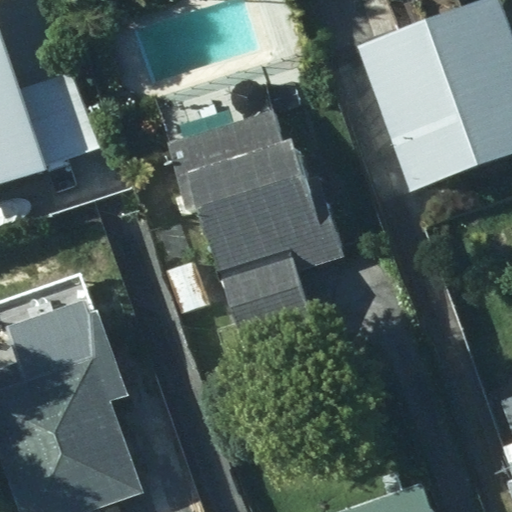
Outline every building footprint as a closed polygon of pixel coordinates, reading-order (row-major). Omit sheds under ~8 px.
[(511,170),(511,16),(386,56),(431,197),(511,170)] [(39,93),(16,23),(0,28),(0,204),(67,181),(63,171),(111,154),(84,78),(39,93)] [(295,154),(284,119),(180,148),(202,224),(217,219),(258,362),(328,343),(309,277),(353,265),(337,210),(329,213),(311,150),(295,154)] [(511,233),(482,241),(492,277),(511,271),(511,233)] [(0,367),(0,473),(13,511),(94,511),(147,493),(114,401),(133,394),(96,290),(1,324),(14,363),(0,367)] [(446,511),(439,490),(376,511),(446,511)]
